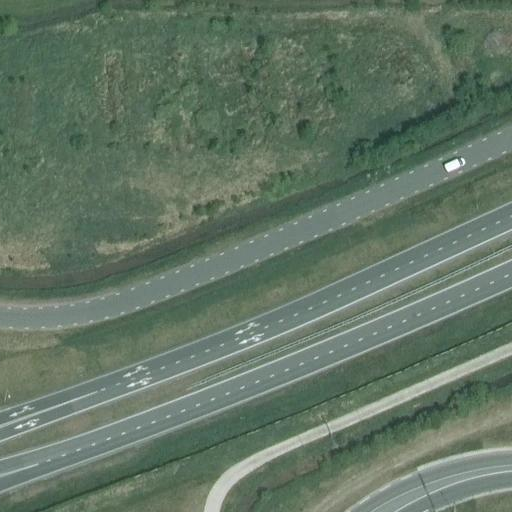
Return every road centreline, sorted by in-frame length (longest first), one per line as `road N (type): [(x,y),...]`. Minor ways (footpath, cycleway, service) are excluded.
road 1 (unclassified): [(511,138),(110,309),(0,317)]
road 2 (trunk): [(511,216),(288,319),(9,425)]
road 3 (trunk): [(21,471),(269,379),(511,274)]
